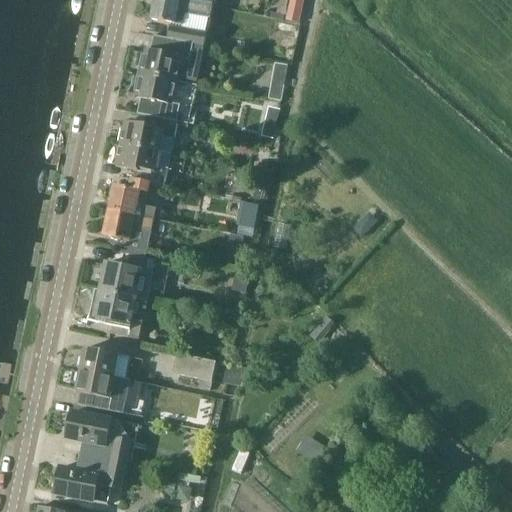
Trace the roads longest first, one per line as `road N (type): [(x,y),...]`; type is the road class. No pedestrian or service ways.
road 1 (tertiary): [(12,511),(119,0)]
road 2 (track): [(511,333),(293,119),(316,0)]
